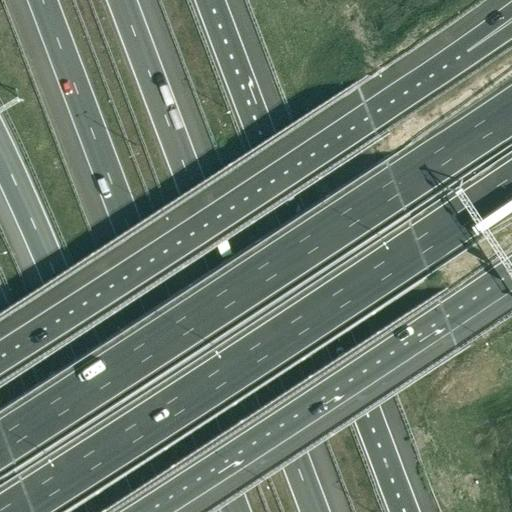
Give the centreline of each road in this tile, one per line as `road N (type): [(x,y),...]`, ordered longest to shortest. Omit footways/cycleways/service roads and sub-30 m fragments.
road 1 (motorway): [(511,110),(0,443)]
road 2 (motorway): [(8,511),(511,185)]
road 3 (motorway): [(470,58),(0,364)]
road 4 (motorway): [(396,511),(202,0)]
road 5 (motorway): [(40,0),(233,511)]
road 6 (motorway): [(313,511),(120,0)]
road 7 (motorway): [(132,511),(504,270)]
road 8 (motorway): [(0,152),(154,511)]
road 9 (motorway): [(0,304),(80,511)]
